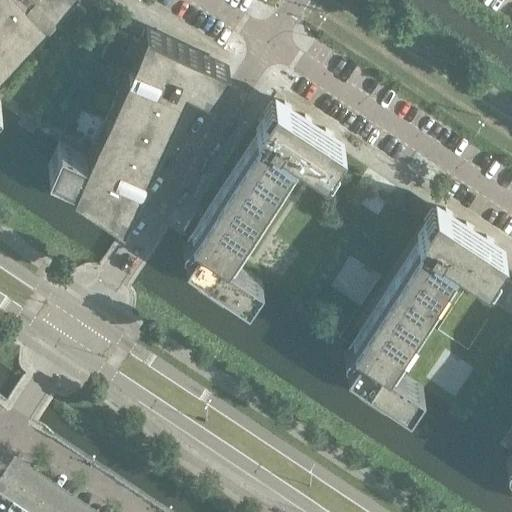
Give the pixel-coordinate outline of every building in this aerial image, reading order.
[(0,101),(0,60),(46,11),(55,0),(0,0),(0,102),(1,102),(0,101)] [(66,30),(83,12),(86,9),(75,0),(71,0),(54,19),(66,30)] [(130,200),(186,79),(208,89),(228,59),(146,21),(138,38),(132,36),(125,51),(131,53),(90,143),(86,153),(60,141),(59,143),(48,167),(74,179),(72,183),(123,217),(123,216),(130,200)] [(116,60),(127,34),(113,27),(111,30),(111,31),(101,53),(116,60)] [(232,255),(297,157),(292,153),(293,151),(292,151),(295,147),(324,166),(344,137),(274,91),(255,120),(261,124),(204,209),(197,221),(211,231),(206,238),(201,234),(196,242),(185,259),(196,267),(195,268),(220,285),(222,284),(247,301),(262,279),(234,260),(222,253),(223,251),(225,253),(226,251),(232,255)] [(393,362),(458,264),(453,260),(454,258),(453,258),(456,254),(485,273),(505,244),(435,198),(420,221),(416,227),(422,231),(358,328),(373,338),(368,345),(363,341),(360,345),(357,349),(346,366),(357,374),(356,376),(382,392),(383,391),(409,408),(423,386),(420,384),(396,368),(383,360),(384,358),(386,360),(387,358),(393,362)] [(0,511),(18,511),(32,491),(13,477),(3,492),(1,490),(1,489),(0,488),(0,511)] [(45,511),(52,503),(32,491),(18,511),(45,511)] [(45,511),(64,511),(52,503),(45,511)]
